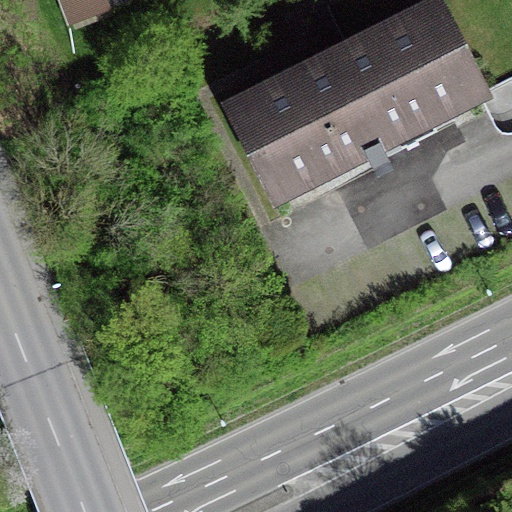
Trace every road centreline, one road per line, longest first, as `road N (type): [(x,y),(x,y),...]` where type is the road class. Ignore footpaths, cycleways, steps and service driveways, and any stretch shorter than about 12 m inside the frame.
road 1 (primary): [(231,511),(511,337)]
road 2 (tertiary): [(93,511),(0,275)]
